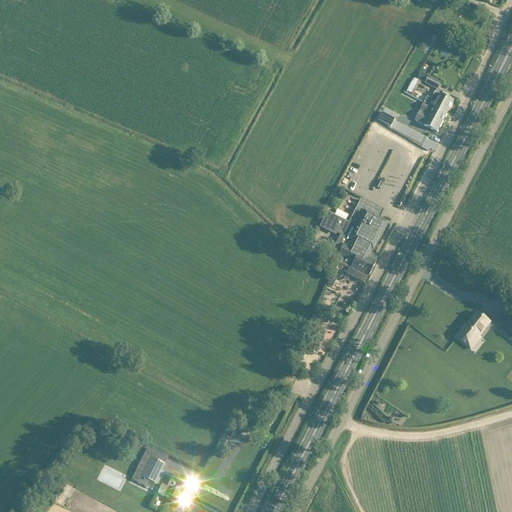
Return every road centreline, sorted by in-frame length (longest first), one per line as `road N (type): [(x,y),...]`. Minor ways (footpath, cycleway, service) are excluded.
road 1 (unclassified): [(253,511),(509,0)]
road 2 (primary): [(273,511),(511,44)]
road 3 (unclassified): [(295,511),(511,90)]
